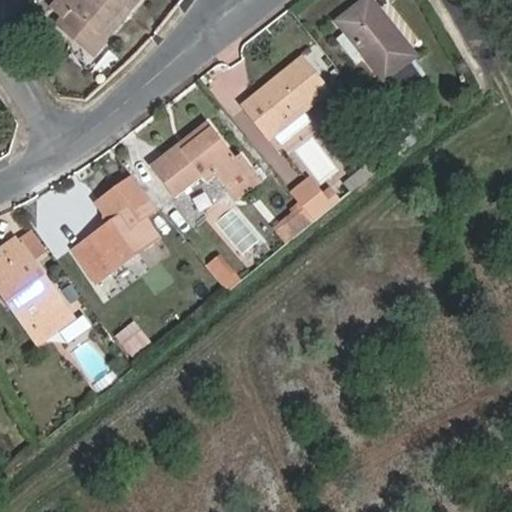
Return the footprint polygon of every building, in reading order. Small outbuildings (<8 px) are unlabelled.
[(57,0),(52,6),(64,15),(59,21),(93,51),(106,39),(100,33),(125,8),(129,12),(139,0),(57,0)] [(378,0),(363,0),(337,20),(384,83),(388,80),(413,61),(420,56),(378,0)] [(388,80),(398,94),(422,75),(413,61),(388,80)] [(279,79),(246,103),(272,138),(333,91),(311,62),(282,84),(279,79)] [(184,142),(152,165),(176,197),(206,175),(212,183),(220,176),(238,202),(268,181),(248,155),(241,157),(216,125),(188,147),(184,142)] [(301,161),(329,179),(341,161),(313,143),(301,161)] [(320,217),(343,198),(336,188),(331,192),(318,174),(298,189),(313,208),(320,217)] [(163,238),(138,203),(73,250),(98,285),(101,283),(115,273),(163,238)] [(237,204),(219,217),(243,252),(262,239),(237,204)] [(298,209),(277,225),(289,242),(320,217),(313,208),(303,216),(298,209)] [(53,283),(19,236),(0,248),(0,252),(3,257),(0,259),(0,287),(10,302),(19,296),(46,335),(76,313),(56,284),(53,283)] [(101,283),(108,293),(122,284),(115,273),(101,283)] [(10,302),(39,340),(46,335),(19,296),(10,302)]
